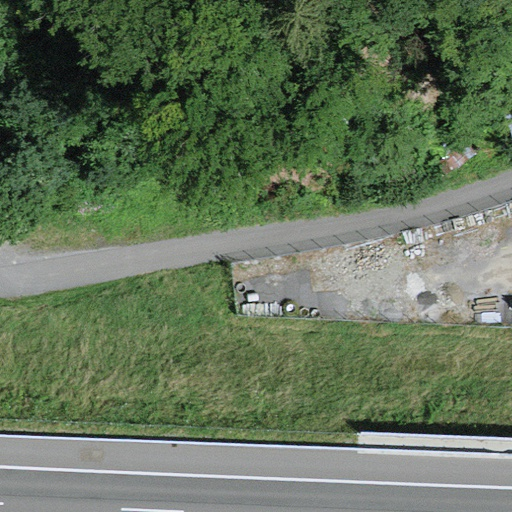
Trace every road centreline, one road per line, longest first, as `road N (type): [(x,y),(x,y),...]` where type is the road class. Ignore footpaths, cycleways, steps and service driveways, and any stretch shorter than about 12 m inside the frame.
road 1 (track): [(511,168),(0,287)]
road 2 (motorway): [(256,511),(0,500)]
